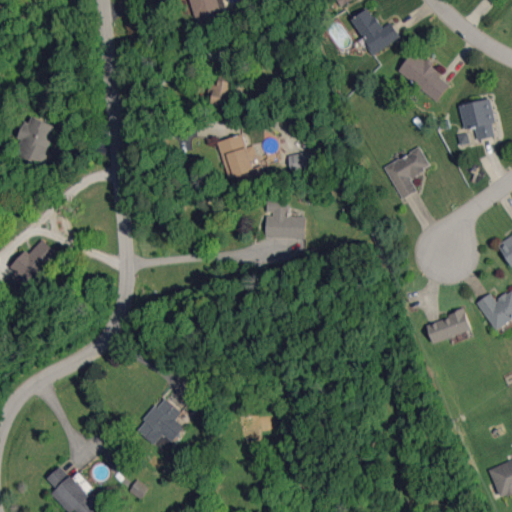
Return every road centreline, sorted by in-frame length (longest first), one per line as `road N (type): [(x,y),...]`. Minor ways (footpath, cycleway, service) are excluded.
road 1 (residential): [(0,430),(17,397),(101,344),(125,295),(104,0)]
road 2 (residential): [(447,278),(465,217),(511,180)]
